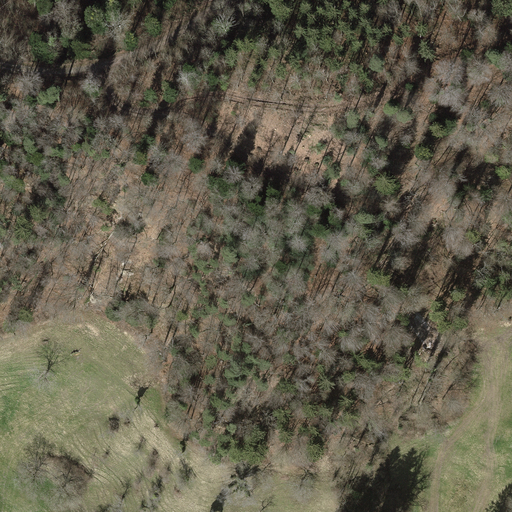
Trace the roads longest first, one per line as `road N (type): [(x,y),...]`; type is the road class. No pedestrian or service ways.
road 1 (track): [(98,68),(126,115),(200,126),(269,177),(346,197)]
road 2 (track): [(229,0),(143,55),(56,74),(0,68)]
